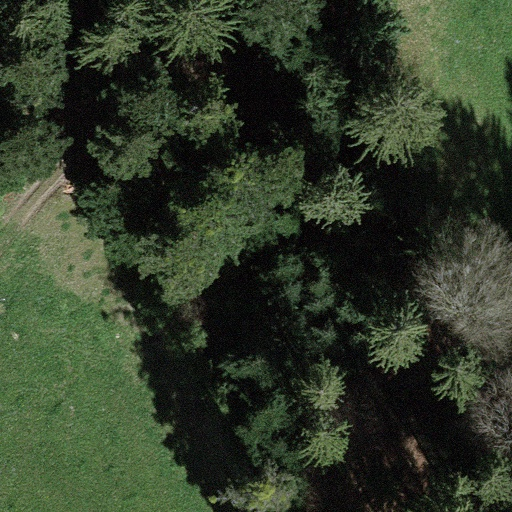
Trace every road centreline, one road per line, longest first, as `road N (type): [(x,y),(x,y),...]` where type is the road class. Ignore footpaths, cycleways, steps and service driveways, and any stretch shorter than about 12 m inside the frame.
road 1 (track): [(383,0),(438,148),(511,456)]
road 2 (track): [(188,0),(0,207)]
